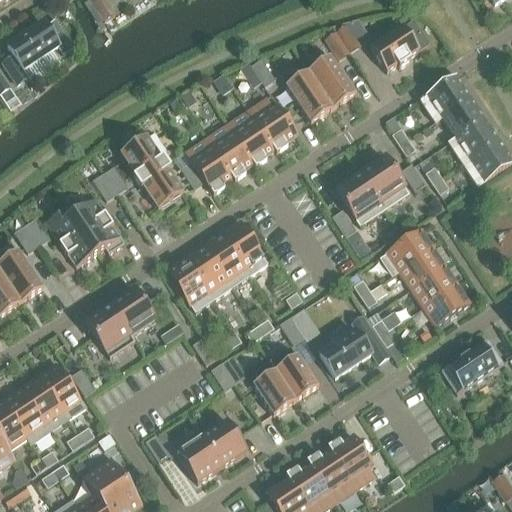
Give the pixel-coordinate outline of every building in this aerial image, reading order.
[(115,17),(103,0),(96,0),(91,4),(104,25),(115,17)] [(488,0),(495,9),(508,0),(488,0)] [(413,24),(370,53),(386,77),(397,70),(399,73),(411,65),(409,62),(430,48),(413,24)] [(13,60),(2,68),(17,90),(29,82),(24,74),(59,51),(43,27),(7,51),(13,60)] [(346,30),(336,37),(350,57),(360,50),(346,30)] [(350,57),(336,37),(325,44),(339,65),(350,57)] [(356,99),(330,60),(308,75),(333,114),(356,99)] [(275,85),(261,64),(251,71),(265,92),(275,85)] [(333,114),(308,75),(285,90),(311,129),(333,114)] [(0,76),(0,98),(10,92),(0,76)] [(224,78),(213,86),(223,100),(233,92),(224,78)] [(435,127),(471,103),(457,81),(420,105),(435,127)] [(189,95),(181,101),(189,111),(197,106),(189,95)] [(297,140),(276,110),(273,112),(266,102),(248,114),(277,158),(288,150),(286,147),(297,140)] [(177,103),(170,108),(176,116),(183,111),(177,103)] [(448,148),(485,123),(471,103),(435,127),(435,128),(441,124),(454,143),(448,147),(448,148)] [(277,158),(248,114),(227,128),(256,172),(267,164),(265,161),(275,155),(277,158)] [(463,169),(499,144),(485,123),(448,148),(463,169)] [(256,172),(227,128),(206,142),(235,186),(246,178),(244,175),(254,169),(256,172)] [(408,145),(401,134),(392,140),(399,151),(408,145)] [(161,163),(159,160),(166,154),(155,137),(147,142),(146,140),(121,157),(136,180),(148,171),(156,183),(169,175),(171,173),(163,161),(161,163)] [(235,186),(206,142),(184,157),(191,167),(205,187),(211,197),(213,200),(225,192),(223,189),(233,183),(235,186)] [(477,191),(511,167),(511,163),(499,144),(463,169),(477,191)] [(415,155),(408,145),(399,151),(406,161),(415,155)] [(409,198),(385,162),(360,178),(385,215),(409,198)] [(205,187),(191,167),(180,174),(194,194),(205,187)] [(425,189),(413,172),(411,169),(401,176),(415,197),(425,189)] [(114,171),(103,178),(117,199),(128,192),(114,171)] [(184,197),(169,175),(156,183),(148,171),(136,180),(133,181),(141,193),(143,191),(158,214),(184,197)] [(442,183),(434,172),(425,178),(432,189),(442,183)] [(117,199),(103,178),(93,185),(106,206),(117,199)] [(385,215),(360,178),(335,195),(360,231),(385,215)] [(449,193),(442,183),(432,189),(440,200),(449,193)] [(125,248),(113,231),(114,230),(105,217),(104,218),(95,204),(74,219),(99,257),(105,254),(109,259),(125,248)] [(99,257),(74,219),(69,213),(46,228),(59,247),(59,248),(67,261),(68,261),(76,273),(99,257)] [(356,235),(342,215),(332,222),(345,242),(356,235)] [(35,223),(25,230),(38,251),(49,244),(35,223)] [(268,269),(240,226),(221,238),(250,281),(268,269)] [(38,251),(25,230),(14,238),(28,258),(38,251)] [(392,282),(399,278),(435,254),(422,234),(379,263),(392,282)] [(250,281),(221,238),(203,250),(232,293),(250,281)] [(364,245),(352,252),(360,266),(372,258),(364,245)] [(232,293),(203,250),(185,262),(214,305),(232,293)] [(44,293),(18,254),(0,266),(0,275),(21,308),(44,293)] [(411,295),(447,271),(435,254),(399,278),(411,295)] [(214,305),(185,262),(166,274),(195,318),(214,305)] [(422,314),(459,289),(447,271),(411,295),(422,314)] [(0,321),(21,308),(0,275),(0,321)] [(370,296),(363,285),(354,291),(361,302),(370,296)] [(435,332),(471,307),(459,289),(422,314),(435,332)] [(155,324),(135,293),(110,309),(131,340),(155,324)] [(377,307),(370,296),(361,302),(368,313),(377,307)] [(303,306),(297,297),(286,304),(292,314),(303,306)] [(135,347),(131,340),(110,309),(85,326),(110,363),(135,347)] [(302,320),(293,327),(298,334),(304,342),(313,336),(302,320)] [(389,361),(363,321),(352,328),(357,335),(356,336),(355,335),(319,359),(335,383),(371,359),(372,358),(379,368),(389,361)] [(304,342),(298,334),(293,327),(290,323),(280,329),(279,330),(293,350),(304,343),(304,342)] [(274,333),(268,324),(257,331),(263,341),(274,333)] [(389,335),(381,324),(372,331),(379,341),(389,335)] [(183,336),(179,329),(169,336),(173,343),(183,336)] [(263,341),(257,331),(246,339),(252,348),(256,346),(263,341)] [(396,346),(389,335),(379,341),(387,352),(395,347),(396,346)] [(242,347),(236,338),(225,345),(231,354),(242,347)] [(217,363),(203,343),(192,350),(206,371),(217,363)] [(457,400),(504,368),(488,344),(469,357),(469,356),(459,363),(460,363),(441,375),(457,400)] [(319,391),(298,359),(295,361),(290,352),(269,366),(296,406),(319,391)] [(246,382),(232,361),(221,368),(235,389),(246,382)] [(296,406),(269,366),(254,376),(259,385),(252,389),(273,421),(296,406)] [(86,411),(57,368),(38,381),(67,424),(86,411)] [(235,389),(221,368),(211,375),(224,395),(225,396),(235,389)] [(96,394),(82,374),(71,381),(85,401),(96,394)] [(67,424),(38,381),(20,393),(49,436),(67,424)] [(49,436),(20,393),(2,405),(27,442),(31,448),(49,436)] [(27,442),(2,405),(0,406),(0,441),(16,465),(16,466),(8,454),(27,442)] [(248,456),(227,424),(202,441),(223,472),(248,456)] [(94,441),(88,432),(77,439),(83,449),(94,441)] [(83,449),(77,439),(67,446),(73,456),(83,449)] [(115,448),(109,439),(99,446),(105,455),(115,448)] [(372,470),(362,454),(352,439),(341,447),(339,444),(328,451),(357,495),(376,482),(369,472),(372,470)] [(170,460),(156,440),(145,447),(159,467),(170,460)] [(0,475),(16,465),(0,441),(0,475)] [(223,472),(202,441),(195,445),(193,442),(178,452),(180,455),(177,457),(178,459),(179,458),(198,487),(197,488),(198,489),(223,472)] [(357,495),(328,451),(330,454),(320,460),(318,457),(307,465),(336,509),(357,495)] [(58,465),(52,456),(41,463),(48,472),(58,465)] [(127,486),(111,462),(111,463),(83,481),(95,499),(98,505),(127,486)] [(48,472),(41,463),(31,470),(37,480),(48,472)] [(331,511),(336,509),(307,465),(309,468),(299,474),(297,471),(286,479),(308,511),(331,511)] [(69,479),(63,470),(53,477),(59,486),(69,479)] [(15,475),(13,489),(16,494),(24,488),(29,485),(20,472),(15,475)] [(59,486),(53,477),(42,484),(48,493),(59,486)] [(308,511),(286,479),(288,482),(266,496),(276,511),(308,511)] [(511,502),(511,492),(503,479),(492,486),(506,506),(511,502)] [(405,490),(399,481),(388,488),(394,497),(405,490)] [(144,511),(127,486),(98,505),(103,511),(140,511),(143,510),(143,511),(144,511)] [(30,498),(24,488),(16,494),(14,495),(20,505),(30,498)] [(9,511),(20,505),(14,495),(5,502),(3,503),(8,511),(9,511)] [(103,511),(98,505),(95,499),(77,511),(76,511),(75,511),(103,511)]
